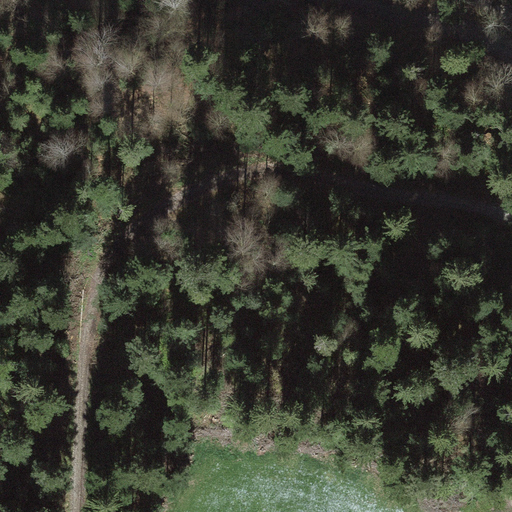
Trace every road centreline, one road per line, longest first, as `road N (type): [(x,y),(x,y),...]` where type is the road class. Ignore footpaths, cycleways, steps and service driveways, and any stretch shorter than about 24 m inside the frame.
road 1 (track): [(511,219),(260,170),(220,179),(139,226),(110,251),(101,275),(78,511)]
road 2 (track): [(347,0),(511,49)]
